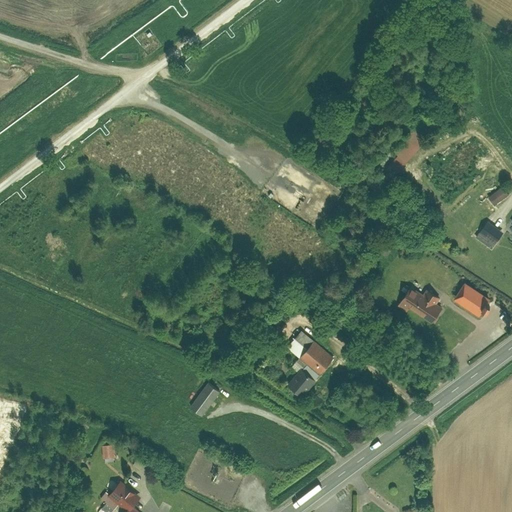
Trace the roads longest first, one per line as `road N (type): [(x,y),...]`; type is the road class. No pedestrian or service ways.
road 1 (track): [(236,0),(0,181)]
road 2 (secondary): [(511,346),(290,511)]
road 3 (track): [(115,93),(158,108),(289,189)]
road 4 (track): [(136,76),(0,38)]
